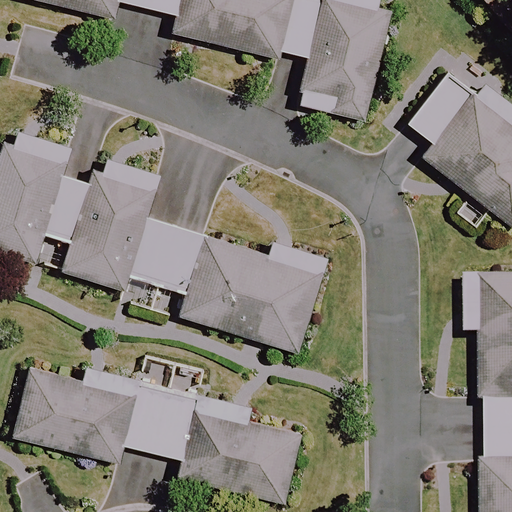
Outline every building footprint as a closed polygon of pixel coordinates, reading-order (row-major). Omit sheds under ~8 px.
[(31,0),(109,19),(113,0),(132,0),(172,10),(167,31),(303,64),(294,105),(358,120),(384,13),(329,0),(31,0)] [(511,130),(440,76),(403,125),(426,143),(416,156),(506,224),(511,216),(511,130)] [(0,148),(0,252),(29,262),(38,235),(64,243),(56,270),(123,290),(126,280),(177,296),(172,314),(295,351),(318,274),(143,221),(152,195),(0,148)] [(511,511),(511,277),(470,278),(472,403),(479,403),(480,461),(473,461),(473,511),(511,511)] [(21,371),(5,439),(114,465),(118,446),(179,460),(175,479),(279,503),(295,436),(188,410),(191,397),(133,384),(130,397),(21,371)]
